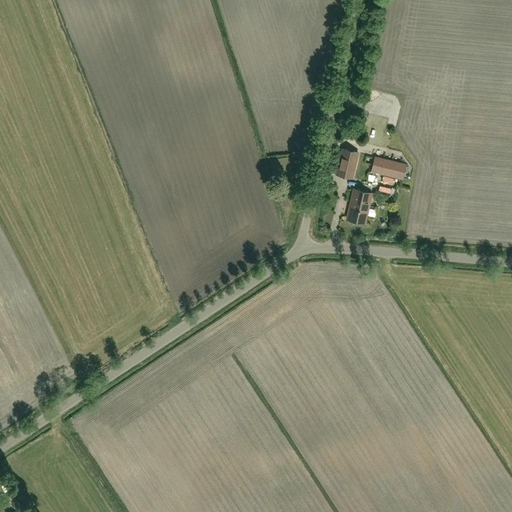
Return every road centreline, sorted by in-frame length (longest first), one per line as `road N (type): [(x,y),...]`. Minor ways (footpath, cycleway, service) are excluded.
road 1 (unclassified): [(0,448),(297,250)]
road 2 (unclassified): [(297,250),(348,0)]
road 3 (unclassified): [(511,264),(297,250)]
